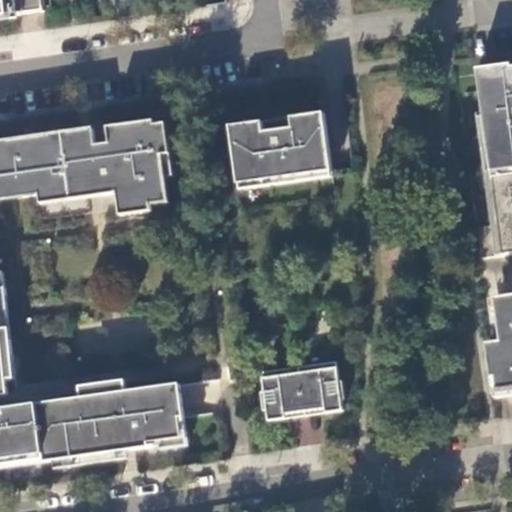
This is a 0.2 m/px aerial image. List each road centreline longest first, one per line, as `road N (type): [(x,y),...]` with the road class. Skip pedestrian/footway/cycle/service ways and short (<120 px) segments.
road 1 (residential): [(511,456),(111,511)]
road 2 (residential): [(0,76),(265,35)]
road 3 (residential): [(347,32),(511,8)]
